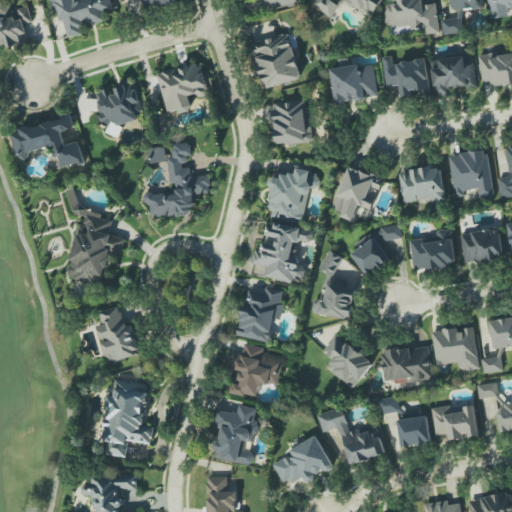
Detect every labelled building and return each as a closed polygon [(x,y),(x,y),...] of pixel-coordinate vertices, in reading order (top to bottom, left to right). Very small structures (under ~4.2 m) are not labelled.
[(110,0),(54,0),(64,39),(85,34),(82,25),(105,19),(104,12),(113,10),(110,0)] [(122,0),(128,13),(145,6),(142,0),(122,0)] [(266,0),(268,9),(299,4),(298,0),(266,0)] [(329,18),(340,7),(332,0),(317,0),(314,3),(329,18)] [(343,0),(373,16),(381,0),(343,0)] [(437,4),(423,5),(422,0),(393,0),(394,4),(384,4),(386,27),(412,25),(412,29),(424,29),(424,34),(438,33),(437,4)] [(444,36),(464,33),(461,11),(484,8),(482,0),(450,0),(452,9),(457,9),(458,18),(442,20),(444,36)] [(511,0),(488,0),(491,19),(509,17),(508,8),(511,7),(511,0)] [(294,32),(253,43),(264,89),(302,79),(294,49),(298,48),(294,32)] [(511,51),(479,57),(484,88),(511,83),(511,51)] [(426,60),(393,63),(392,56),(383,57),(387,87),(400,86),(401,96),(414,95),(414,96),(430,94),(426,60)] [(434,97),(449,95),(448,90),(477,87),(474,61),(465,62),(465,57),(431,60),(434,97)] [(157,74),(168,115),(193,109),(190,99),(209,94),(201,63),(178,69),(157,74)] [(336,104),(379,97),(373,63),(330,71),(336,104)] [(96,92),(104,128),(139,121),(137,113),(141,112),(134,82),(113,87),(113,88),(96,92)] [(272,104),(277,145),(312,141),(307,100),(272,104)] [(85,163),(80,142),(66,145),(62,132),(75,129),(72,116),(10,133),(17,158),(54,148),(57,157),(60,156),(63,169),(85,163)] [(148,217),(195,215),(195,195),(211,194),(210,176),(191,177),(190,143),(173,144),(173,157),(169,157),(170,185),(176,184),(176,193),(147,194),(148,217)] [(511,145),(506,146),(509,176),(498,178),(501,198),(511,197),(511,145)] [(166,162),(166,147),(150,148),(150,163),(166,162)] [(449,155),(455,198),(465,197),(464,191),(479,189),(480,199),(494,197),(487,150),(449,155)] [(334,210),(342,212),(340,217),(353,222),(358,206),(371,210),(375,197),(369,195),(372,188),(379,190),(383,178),(348,166),(334,210)] [(446,202),(441,166),(399,171),(403,202),(430,198),(431,204),(446,202)] [(302,224),(310,188),(317,190),(320,174),(297,168),(295,176),(282,172),(280,179),(275,178),(266,216),(302,224)] [(68,270),(70,280),(87,284),(103,281),(110,252),(121,255),(125,239),(109,235),(113,221),(102,218),(100,212),(79,208),(75,189),(68,190),(73,214),(86,217),(84,224),(78,226),(68,270)] [(314,231),(268,222),(262,253),(255,251),(252,263),(268,266),(265,277),(293,283),(294,276),(303,277),(306,265),(291,262),(296,241),(311,244),(314,231)] [(352,253),(367,277),(390,260),(377,240),(376,237),(381,236),(384,241),(402,239),(400,225),(386,227),(374,234),(371,235),(364,239),(365,245),(352,253)] [(414,270),(456,266),(453,229),(436,231),(437,238),(411,240),(414,270)] [(462,233),(465,263),(504,259),(501,229),(462,233)] [(312,313),(351,319),(357,289),(333,284),(335,274),(341,263),(342,257),(330,250),(319,269),(328,275),(324,301),(314,299),(312,313)] [(237,336),(269,343),(274,319),(281,320),(284,305),(281,305),(284,291),(266,287),(265,294),(249,291),(246,305),(243,305),(237,336)] [(141,354),(133,325),(125,328),(120,307),(99,312),(102,325),(98,326),(107,363),(141,354)] [(511,317),(490,322),(496,349),(511,346),(511,349),(511,317)] [(459,363),(460,371),(479,369),(475,328),(458,330),(458,328),(432,331),(436,365),(459,363)] [(327,367),(354,389),(374,364),(337,334),(323,352),(333,360),(327,367)] [(283,361),(263,357),(265,348),(245,344),(243,355),(232,353),(228,371),(235,372),(232,393),(258,398),(261,383),(278,387),(283,361)] [(385,381),(415,378),(415,381),(434,379),(430,346),(382,352),(385,381)] [(503,372),(502,357),(483,358),(484,373),(503,372)] [(152,444),(154,427),(143,426),(148,392),(141,391),(142,383),(116,380),(114,397),(110,397),(103,454),(126,457),(128,441),(152,444)] [(480,399),(499,396),(497,382),(477,385),(480,399)] [(398,397),(379,400),(382,415),(400,412),(398,397)] [(501,433),(511,431),(511,402),(498,404),(501,433)] [(433,409),(436,435),(449,433),(450,440),(479,436),(475,404),(433,409)] [(213,458),(253,466),(255,453),(245,451),(247,441),(253,442),(260,409),(239,405),(238,414),(219,411),(215,429),(222,430),(219,442),(216,441),(213,458)] [(318,414),(323,432),(341,428),(349,464),(385,456),(379,429),(359,433),(358,430),(349,432),(344,408),(318,414)] [(397,421),(403,448),(432,442),(427,415),(397,421)] [(334,468),(317,436),(290,450),(292,454),(273,465),(284,486),(303,476),(307,482),(334,468)] [(122,511),(121,491),(139,490),(137,474),(93,477),(93,484),(82,485),(83,497),(95,496),(96,511),(122,511)] [(229,476),(207,477),(207,511),(246,511),(237,511),(237,491),(229,491),(229,476)] [(470,511),(511,511),(511,503),(510,493),(469,500),(470,511)] [(461,511),(461,504),(449,505),(448,501),(422,504),(422,511),(461,511)]
